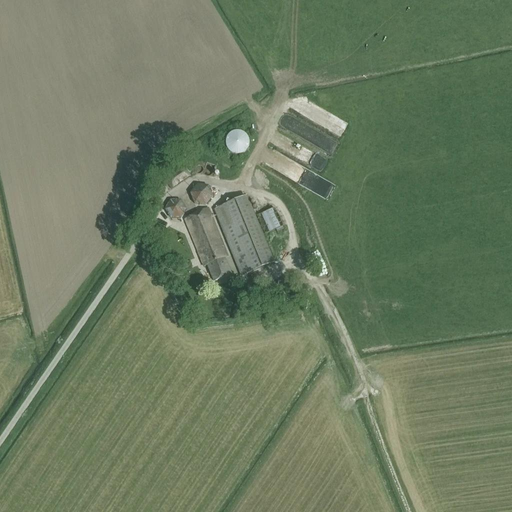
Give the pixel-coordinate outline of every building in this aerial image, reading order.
[(394,88),(393,79),(366,82),(367,90),(394,88)] [(243,131),(224,135),(227,151),(247,147),(243,131)] [(324,141),(321,150),(331,153),(334,144),(324,141)] [(314,157),(306,152),(301,161),(319,172),(327,158),(316,152),(314,157)] [(183,165),(164,178),(171,189),(190,176),(183,165)] [(213,200),(208,178),(196,181),(197,187),(189,189),(193,204),(213,200)] [(215,211),(243,278),(273,265),(246,198),(215,211)] [(256,217),(264,235),(283,227),(275,209),(256,217)] [(231,275),(224,259),(228,257),(208,210),(184,220),(204,268),(207,266),(214,282),(231,275)]
